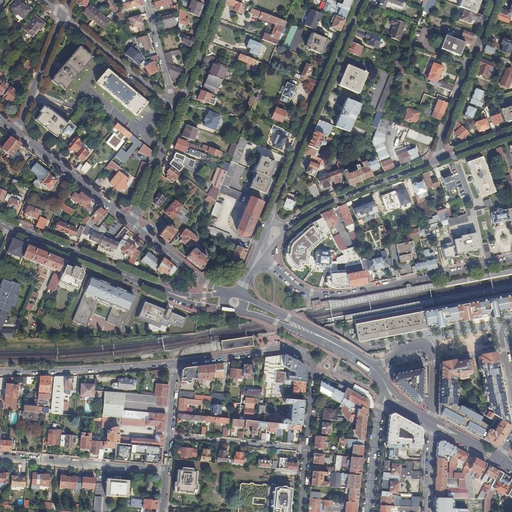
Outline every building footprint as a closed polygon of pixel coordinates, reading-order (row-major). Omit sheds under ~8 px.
[(21,15),(24,18),(27,15),(27,14),(31,9),(26,6),(25,7),(17,0),(10,9),(20,16),(21,15)] [(144,5),(142,0),(137,0),(127,3),(128,9),(139,5),(140,6),(144,5)] [(199,11),(202,4),(192,0),(189,8),(191,9),(189,13),(199,17),(201,11),(199,11)] [(239,4),(229,0),(226,0),(225,4),(231,6),(230,10),(234,11),(240,14),(241,13),(243,14),(244,11),(245,12),(247,9),(251,11),(250,13),(260,17),(262,12),(239,4)] [(350,8),(334,2),(330,0),(327,0),(323,11),(329,13),(336,16),(345,20),(348,14),(350,8)] [(353,0),(344,0),(343,3),(337,0),(337,1),(335,0),(334,2),(350,8),(353,1),(353,0)] [(387,2),(387,0),(380,0),(378,7),(384,10),(387,2)] [(423,12),(426,14),(430,15),(431,13),(435,0),(427,0),(427,1),(424,9),(423,12)] [(460,0),(458,8),(465,10),(474,14),(480,0),(460,0)] [(511,3),(509,12),(501,8),(499,14),(510,18),(511,12),(511,3)] [(89,4),(86,8),(82,13),(92,21),(93,20),(99,12),(89,4)] [(114,10),(117,14),(121,20),(125,19),(121,11),(118,13),(116,9),(114,10)] [(178,29),(181,30),(182,24),(187,25),(188,19),(183,18),(184,11),(179,9),(179,13),(178,29)] [(321,14),(311,9),(304,26),(315,30),(321,14)] [(474,14),(465,10),(461,21),(469,24),(471,20),(479,23),(482,17),(474,14)] [(110,22),(99,12),(93,20),(104,29),(110,22)] [(289,23),(285,22),(262,12),(260,17),(259,18),(270,22),(275,25),(271,36),(265,34),(264,33),(261,40),(276,45),(279,47),(280,47),(289,23)] [(419,22),(417,25),(424,28),(425,25),(421,23),(424,15),(426,15),(426,14),(423,12),(419,22)] [(173,14),(162,17),(165,28),(176,25),(173,14)] [(508,24),(510,18),(499,14),(496,20),(508,24)] [(139,15),(127,19),(128,23),(131,22),(133,27),(136,27),(139,29),(140,32),(145,31),(141,19),(140,19),(139,15)] [(45,24),(35,16),(24,30),(33,37),(40,28),(41,29),(45,24)] [(342,27),(345,20),(336,16),(331,28),(340,32),(342,27)] [(401,33),(404,24),(391,19),(389,24),(393,26),(388,38),(398,41),(401,33)] [(275,25),(270,22),(265,34),(271,36),(275,25)] [(378,45),(381,38),(357,29),(354,35),(368,41),(367,43),(369,44),(368,46),(378,50),(380,46),(378,45)] [(465,44),(470,46),(472,42),(474,35),(465,31),(460,42),(464,44),(465,44)] [(326,39),(313,33),(306,49),(308,49),(308,50),(309,51),(310,50),(320,54),(326,39)] [(148,36),(136,39),(137,44),(139,44),(139,45),(143,44),(145,51),(150,50),(149,44),(149,42),(148,36)] [(193,45),(196,39),(190,37),(190,38),(184,36),(182,41),(188,43),(187,45),(192,47),(193,45)] [(460,42),(446,37),(441,50),(459,57),(464,44),(460,42)] [(256,52),(258,53),(262,44),(249,40),(247,45),(248,46),(247,48),(250,49),(248,54),(254,56),(256,52)] [(508,55),(511,45),(511,43),(502,40),(500,45),(503,46),(501,53),(508,55)] [(349,48),(348,52),(358,56),(362,47),(351,43),(349,48)] [(139,50),(136,45),(127,56),(135,62),(141,55),(138,53),(140,51),(139,50)] [(9,57),(14,51),(9,47),(4,53),(9,57)] [(92,58),(79,47),(51,80),(57,85),(59,83),(66,89),(92,58)] [(177,51),(165,54),(171,79),(178,82),(182,70),(174,67),(172,55),(177,54),(177,58),(181,58),(182,52),(177,51)] [(251,70),(255,61),(240,55),(238,60),(245,62),(243,67),(251,70)] [(32,64),(27,60),(23,66),(28,70),(32,64)] [(493,65),(480,60),(476,71),(480,72),(479,75),(485,77),(486,75),(489,76),(491,72),(492,73),(493,70),(491,69),(493,65)] [(144,61),(140,65),(143,69),(145,67),(150,75),(157,70),(152,62),(147,66),(144,61)] [(222,80),(227,68),(218,64),(213,62),(208,75),(209,75),(222,80)] [(394,68),(400,71),(401,67),(402,64),(396,62),(394,68)] [(317,86),(319,82),(307,77),(312,66),(306,64),(301,76),(295,74),(295,75),(294,74),(293,76),(311,83),(317,86)] [(443,68),(437,66),(433,64),(429,75),(427,80),(436,83),(438,79),(439,79),(443,68)] [(364,72),(363,73),(348,67),(340,87),(357,94),(365,73),(365,72),(364,72)] [(511,69),(507,70),(507,72),(506,73),(500,86),(507,89),(510,81),(511,81),(511,69)] [(146,103),(107,70),(96,83),(136,116),(146,103)] [(219,86),(222,80),(209,75),(206,80),(207,82),(209,83),(208,85),(207,84),(205,85),(204,88),(210,90),(214,92),(216,87),(219,86)] [(376,112),(383,115),(390,96),(394,86),(397,77),(394,76),(390,75),(387,83),(376,112)] [(2,77),(0,80),(7,85),(10,83),(2,77)] [(202,91),(209,94),(210,90),(204,88),(205,85),(207,84),(205,83),(202,91)] [(296,87),(287,83),(281,96),(282,96),(280,100),(288,103),(290,99),(296,87)] [(314,92),(317,86),(311,83),(308,90),(314,92)] [(441,83),(439,88),(452,93),(454,88),(441,83)] [(6,87),(1,94),(3,96),(2,97),(7,101),(8,99),(11,102),(16,95),(13,92),(14,91),(10,88),(9,89),(6,87)] [(439,88),(436,87),(435,92),(450,98),(452,93),(439,88)] [(480,103),(484,93),(475,90),(469,104),(481,109),(483,104),(480,103)] [(202,91),(201,91),(199,95),(198,96),(197,98),(199,100),(214,105),(216,100),(213,99),(214,96),(209,94),(202,91)] [(252,107),(255,100),(256,98),(251,96),(248,105),(252,107)] [(347,99),(341,114),(354,119),(360,105),(347,99)] [(438,101),(434,112),(443,116),(448,104),(438,101)] [(57,137),(69,122),(68,121),(66,123),(44,106),(40,111),(42,113),(36,120),(57,137)] [(464,116),(472,119),(476,110),(468,106),(464,116)] [(511,107),(501,111),(505,123),(511,120),(511,107)] [(286,112),(276,108),(274,112),(272,111),(269,117),(271,119),(278,122),(278,121),(282,122),(286,112)] [(434,112),(425,109),(423,115),(431,118),(441,121),(443,116),(434,112)] [(415,125),(419,114),(409,110),(408,111),(407,111),(406,114),(407,115),(404,121),(415,125)] [(377,129),(381,119),(383,115),(376,112),(375,111),(374,116),(376,117),(372,127),(377,129)] [(220,116),(209,112),(208,116),(206,116),(204,121),(205,122),(204,126),(215,131),(220,116)] [(352,126),(354,119),(341,114),(335,127),(349,133),(352,126)] [(492,124),(490,125),(492,133),(496,132),(494,125),(502,122),(499,115),(490,118),(492,124)] [(354,119),(352,126),(367,133),(370,126),(354,119)] [(389,171),(394,169),(384,143),(385,135),(390,122),(381,119),(377,129),(374,136),(372,142),(384,173),(389,171)] [(488,129),(485,120),(475,124),(478,132),(488,129)] [(314,132),(323,135),(326,129),(330,131),(332,126),(318,121),(316,126),(314,132)] [(469,134),(466,130),(462,126),(457,121),(455,125),(460,129),(455,134),(462,141),(469,134)] [(132,135),(117,123),(114,127),(129,139),(132,135)] [(71,136),(74,131),(75,130),(68,125),(62,133),(66,136),(67,135),(69,137),(71,136)] [(198,130),(186,125),(182,137),(194,141),(198,130)] [(294,140),(296,135),(273,125),(272,128),(277,130),(277,132),(281,134),(281,135),(278,134),(273,146),(281,149),(286,137),(294,140)] [(407,137),(431,146),(434,139),(410,130),(407,137)] [(307,147),(318,152),(319,149),(318,149),(319,145),(320,145),(321,145),(323,145),(324,143),(323,142),(321,142),(323,135),(314,132),(309,143),(307,147)] [(365,139),(372,142),(374,136),(367,133),(365,139)] [(140,141),(132,135),(129,139),(123,146),(119,151),(112,161),(120,167),(140,141)] [(5,153),(6,153),(16,141),(11,137),(2,149),(5,152),(5,153)] [(77,152),(83,144),(75,137),(68,147),(72,150),(73,149),(77,152)] [(238,164),(248,141),(240,138),(238,145),(233,156),(231,162),(238,164)] [(178,139),(177,143),(176,143),(191,149),(192,150),(192,149),(198,151),(199,147),(190,144),(189,146),(187,145),(188,143),(178,139)] [(11,156),(21,145),(16,141),(6,153),(7,154),(8,153),(11,156)] [(150,157),(152,151),(143,143),(138,151),(150,157)] [(191,149),(176,143),(176,145),(175,145),(174,147),(175,147),(175,149),(184,152),(186,149),(187,150),(187,151),(190,152),(191,149)] [(228,154),(233,156),(238,145),(232,143),(228,154)] [(92,150),(84,145),(76,156),(83,161),(92,150)] [(220,157),(222,152),(204,145),(202,150),(220,157)] [(500,146),(495,148),(498,158),(499,158),(500,162),(505,160),(500,146)] [(318,152),(307,147),(305,153),(311,156),(314,157),(315,154),(317,155),(318,152)] [(407,152),(411,162),(419,159),(418,157),(417,157),(414,150),(415,149),(415,148),(413,149),(407,152)] [(357,183),(364,180),(359,168),(358,165),(356,166),(357,170),(357,171),(349,174),(348,174),(346,170),(347,165),(346,165),(349,156),(354,155),(352,150),(349,149),(347,154),(342,168),(349,186),(357,183)] [(397,156),(401,166),(411,162),(407,152),(397,156)] [(176,158),(175,161),(191,168),(194,160),(175,153),(174,158),(176,158)] [(261,157),(255,172),(257,172),(269,177),(275,163),(267,159),(267,158),(266,158),(265,159),(261,157)] [(369,179),(373,177),(371,172),(367,163),(364,158),(360,160),(362,164),(363,163),(365,167),(362,169),(361,168),(359,168),(364,180),(369,179)] [(476,188),(480,198),(494,193),(486,169),(485,170),(480,158),(468,163),(472,175),(471,175),(476,188)] [(138,187),(148,161),(145,160),(143,161),(134,186),(138,187)] [(367,163),(371,172),(379,169),(375,160),(367,163)] [(112,161),(106,168),(109,170),(111,166),(117,171),(119,170),(120,171),(121,170),(122,169),(120,167),(112,161)] [(227,172),(222,185),(229,188),(238,164),(231,162),(230,164),(229,167),(227,172)] [(315,177),(319,167),(310,163),(308,169),(306,173),(309,174),(309,175),(315,177)] [(41,167),(36,164),(31,170),(39,176),(39,178),(37,181),(41,184),(49,174),(44,170),(43,170),(40,168),(41,167)] [(85,165),(83,167),(81,170),(86,173),(89,168),(85,165)] [(166,178),(172,183),(179,174),(171,167),(167,172),(168,173),(167,175),(168,176),(166,178)] [(212,199),(216,202),(220,192),(222,185),(227,172),(224,170),(217,168),(211,182),(214,186),(207,195),(208,196),(212,199)] [(327,173),(330,181),(333,180),(335,184),(340,182),(339,178),(340,177),(338,171),(329,175),(328,172),(327,173)] [(110,183),(115,187),(123,176),(124,176),(119,172),(110,183)] [(269,177),(257,172),(250,188),(264,194),(271,178),(269,177)] [(327,182),(330,181),(327,173),(326,174),(327,176),(318,179),(320,185),(322,184),(323,189),(329,186),(327,182)] [(424,174),(422,175),(427,189),(432,187),(433,189),(436,188),(433,180),(430,181),(427,173),(424,174)] [(57,181),(49,174),(41,184),(37,189),(41,191),(42,190),(41,186),(43,185),(49,190),(57,181)] [(457,188),(452,174),(442,178),(447,192),(457,188)] [(99,176),(93,184),(98,187),(101,183),(102,183),(104,180),(99,176)] [(123,176),(115,187),(119,191),(122,188),(124,190),(127,186),(125,184),(129,178),(126,176),(125,177),(124,176),(123,176)] [(417,194),(426,191),(423,181),(416,184),(416,183),(415,183),(413,183),(413,184),(417,194)] [(222,185),(220,192),(241,201),(244,194),(229,188),(222,185)] [(314,200),(320,198),(315,185),(309,187),(314,200)] [(190,197),(198,188),(196,186),(188,196),(190,197)] [(406,188),(396,192),(402,206),(411,203),(406,188)] [(71,198),(80,205),(86,197),(81,193),(78,196),(75,193),(71,198)] [(166,199),(159,193),(152,202),(153,202),(152,203),(155,206),(156,205),(157,205),(157,204),(160,206),(166,199)] [(7,195),(4,201),(8,202),(6,207),(17,212),(22,199),(11,194),(10,196),(7,195)] [(87,205),(91,201),(86,197),(80,205),(89,212),(92,209),(87,205)] [(263,203),(250,197),(236,230),(240,237),(249,235),(263,203)] [(284,203),(282,207),(291,211),(295,203),(286,198),(284,203)] [(493,207),(490,199),(484,202),(486,209),(493,207)] [(175,216),(182,207),(175,201),(165,213),(173,219),(175,216)] [(353,209),(358,221),(378,213),(373,201),(367,204),(367,203),(359,206),(359,207),(353,209)] [(71,216),(74,211),(65,205),(65,204),(62,202),(57,208),(62,210),(71,216)] [(215,205),(211,214),(218,217),(223,205),(216,202),(215,205)] [(346,227),(353,224),(345,204),(338,207),(346,227)] [(24,215),(38,221),(40,217),(42,212),(38,210),(28,206),(24,215)] [(440,222),(441,222),(445,220),(443,213),(445,212),(443,206),(435,210),(437,216),(440,222)] [(106,213),(99,207),(92,217),(91,218),(86,224),(91,227),(92,228),(94,226),(95,225),(94,224),(98,220),(100,222),(106,213)] [(185,225),(190,220),(184,215),(188,211),(182,207),(175,216),(180,220),(180,221),(185,225)] [(509,221),(511,219),(511,209),(507,210),(501,211),(500,210),(499,210),(498,210),(497,211),(497,212),(491,214),(493,224),(497,223),(505,221),(505,222),(509,221)] [(337,221),(331,210),(320,215),(321,217),(327,228),(336,224),(337,221)] [(466,214),(462,216),(447,220),(446,220),(447,225),(448,227),(468,221),(467,217),(470,216),(469,213),(466,214)] [(86,224),(91,218),(88,216),(83,223),(86,224)] [(38,221),(36,227),(41,229),(43,230),(47,220),(40,217),(38,221)] [(327,228),(321,217),(308,225),(287,243),(286,251),(285,255),(287,261),(289,266),(294,269),(297,270),(301,272),(302,264),(314,266),(315,260),(313,260),(313,258),(310,256),(309,256),(309,253),(325,239),(331,236),(327,228)] [(57,229),(65,233),(68,226),(60,222),(57,229)] [(98,231),(98,232),(103,235),(107,230),(109,227),(104,223),(99,230),(98,231)] [(84,231),(82,234),(87,236),(91,227),(86,224),(85,228),(84,231)] [(80,239),(82,234),(84,231),(85,228),(80,226),(78,232),(76,231),(76,229),(68,226),(65,233),(80,239)] [(169,228),(167,226),(159,236),(168,242),(177,231),(171,226),(169,228)] [(208,226),(206,226),(204,232),(208,234),(228,242),(231,235),(212,227),(212,228),(208,226)] [(428,226),(418,229),(419,237),(430,234),(429,229),(428,226)] [(125,235),(128,231),(124,227),(113,241),(106,238),(105,239),(102,237),(99,244),(96,252),(105,256),(112,259),(118,244),(125,235)] [(184,244),(192,233),(186,229),(184,227),(179,234),(181,235),(180,236),(182,238),(180,241),(184,244)] [(419,237),(418,229),(408,231),(411,239),(419,237)] [(99,244),(102,237),(97,235),(98,232),(98,231),(97,231),(95,230),(90,240),(99,244)] [(362,245),(358,236),(356,230),(349,233),(355,247),(357,246),(362,245)] [(198,243),(200,241),(198,239),(198,238),(192,233),(184,244),(188,247),(190,244),(192,246),(193,245),(195,247),(198,243)] [(341,251),(347,249),(339,234),(332,238),(333,240),(339,250),(341,251)] [(454,240),(457,253),(457,254),(465,252),(480,249),(476,234),(461,237),(461,239),(454,240)] [(133,253),(135,250),(136,248),(132,246),(133,245),(131,244),(130,245),(127,243),(126,241),(129,237),(125,235),(118,244),(124,247),(133,253)] [(7,253),(22,259),(23,258),(28,245),(25,244),(13,239),(12,241),(10,245),(7,253)] [(414,248),(413,242),(396,246),(400,263),(412,261),(412,260),(417,259),(416,253),(413,254),(412,249),(414,248)] [(201,255),(207,260),(210,253),(198,243),(195,247),(202,254),(201,255)] [(127,265),(133,267),(136,258),(132,256),(133,253),(124,247),(118,244),(112,259),(122,263),(124,258),(121,253),(121,252),(131,258),(127,265)] [(40,275),(49,254),(38,250),(28,245),(23,258),(39,264),(40,267),(37,273),(40,275)] [(248,250),(237,246),(233,255),(243,259),(245,255),(248,250)] [(361,264),(357,246),(355,247),(347,249),(341,251),(344,255),(345,255),(347,262),(345,262),(345,267),(354,265),(361,264)] [(207,260),(201,255),(196,252),(197,251),(194,249),(187,257),(195,263),(201,269),(207,260)] [(428,250),(422,251),(423,252),(425,262),(427,272),(437,269),(435,259),(429,261),(428,255),(429,254),(428,250)] [(156,271),(157,270),(161,263),(148,252),(141,262),(145,265),(146,264),(156,271)] [(331,262),(331,260),(332,255),(327,254),(327,253),(326,253),(325,252),(323,252),(323,253),(322,253),(322,254),(319,253),(315,253),(315,260),(314,266),(316,266),(321,266),(321,267),(325,267),(331,267),(331,262)] [(22,259),(7,253),(2,266),(17,272),(22,259)] [(65,266),(67,262),(58,258),(49,254),(40,275),(38,280),(43,282),(46,275),(43,274),(46,268),(46,267),(60,273),(59,276),(54,274),(53,275),(47,289),(52,291),(51,295),(53,296),(60,280),(65,266)] [(345,262),(344,255),(336,258),(336,261),(331,262),(331,267),(329,271),(336,271),(337,263),(345,262)] [(384,268),(389,267),(387,259),(387,258),(387,257),(383,258),(381,258),(371,260),(371,259),(366,260),(368,271),(373,270),(373,271),(384,269),(384,268)] [(167,275),(173,266),(164,259),(161,263),(157,270),(167,275)] [(422,273),(427,272),(425,262),(415,264),(415,267),(417,274),(422,273)] [(346,275),(352,274),(352,271),(353,271),(355,269),(354,265),(345,267),(345,271),(346,275)] [(78,287),(84,273),(65,266),(60,280),(63,281),(62,282),(75,287),(75,286),(78,287)] [(173,266),(167,275),(172,277),(172,275),(177,269),(173,266)] [(346,275),(345,271),(336,271),(329,271),(329,276),(326,276),(326,282),(325,283),(330,287),(336,289),(348,288),(346,275)] [(352,274),(346,275),(348,288),(359,286),(366,285),(363,272),(363,271),(352,274)] [(109,305),(116,287),(108,284),(106,283),(99,280),(98,282),(90,279),(84,292),(85,292),(73,321),(87,327),(98,300),(102,302),(101,303),(108,307),(109,305)] [(0,310),(1,310),(12,283),(11,283),(11,284),(6,282),(5,285),(3,284),(1,287),(0,290),(0,289),(0,310)] [(340,301),(328,301),(329,305),(329,306),(330,310),(444,288),(443,282),(340,301)] [(19,286),(12,283),(1,310),(7,313),(8,313),(11,306),(11,307),(16,296),(15,296),(19,286)] [(511,284),(431,300),(342,316),(343,322),(354,320),(391,313),(421,308),(511,290),(511,284)] [(116,287),(109,305),(113,306),(106,323),(120,328),(127,310),(128,311),(134,297),(125,293),(126,291),(120,289),(116,287)] [(511,312),(511,295),(472,303),(423,312),(423,314),(424,319),(425,325),(426,328),(426,329),(439,326),(442,326),(453,324),(466,321),(472,320),(489,317),(494,316),(498,315),(499,315),(507,314),(511,312)] [(144,299),(136,318),(160,328),(162,325),(168,328),(169,327),(170,327),(171,325),(176,327),(178,324),(184,327),(188,318),(173,312),(172,314),(171,313),(171,312),(171,311),(170,310),(169,310),(168,310),(167,312),(166,311),(167,309),(144,299)] [(329,306),(329,305),(328,301),(320,302),(320,300),(311,301),(313,309),(329,306)] [(33,306),(28,304),(25,310),(31,313),(33,306)] [(422,314),(421,308),(391,313),(354,320),(355,323),(358,341),(370,339),(385,336),(423,329),(425,329),(425,328),(426,328),(425,325),(424,325),(423,319),(424,319),(423,314),(422,314)] [(0,337),(14,338),(16,332),(0,331),(0,330),(3,324),(0,323),(0,337)] [(252,337),(221,342),(222,351),(253,347),(252,337)] [(480,372),(483,371),(485,385),(483,386),(485,396),(487,396),(489,403),(491,403),(493,415),(501,420),(510,426),(510,422),(507,409),(503,386),(499,363),(498,357),(497,354),(478,357),(480,372)] [(275,372),(284,372),(284,371),(284,368),(285,355),(274,356),(265,358),(263,380),(262,391),(261,397),(279,398),(283,399),(284,392),(285,384),(274,383),(275,372)] [(292,359),(285,355),(284,368),(294,374),(294,377),(285,376),(285,380),(294,381),(305,382),(306,374),(306,370),(303,364),(292,359)] [(465,414),(468,410),(466,409),(460,406),(459,408),(456,406),(456,398),(457,398),(458,389),(458,388),(456,388),(456,385),(454,383),(454,381),(456,378),(459,377),(460,379),(464,378),(467,377),(466,374),(473,373),(472,368),(472,365),(471,359),(455,362),(440,364),(439,394),(439,400),(438,404),(438,415),(442,417),(456,425),(463,413),(465,414)] [(222,378),(223,363),(214,364),(213,377),(222,378)] [(247,364),(244,363),(243,368),(243,371),(243,377),(252,378),(253,366),(247,365),(247,364)] [(213,377),(214,364),(204,366),(197,367),(196,379),(213,381),(213,377)] [(196,379),(197,367),(185,368),(182,372),(181,381),(186,382),(187,383),(190,383),(191,382),(192,378),(196,379)] [(423,402),(424,377),(424,367),(417,369),(405,371),(393,373),(392,383),(399,389),(412,402),(418,405),(423,402)] [(242,379),(243,377),(243,371),(240,370),(230,370),(230,378),(230,379),(233,379),(232,381),(240,382),(240,379),(242,379)] [(275,372),(274,383),(285,384),(285,380),(286,373),(284,372),(275,372)] [(36,412),(41,413),(41,407),(39,407),(39,404),(47,405),(49,389),(50,389),(51,382),(50,382),(50,376),(39,377),(38,394),(37,397),(37,402),(36,410),(36,412)] [(48,413),(50,413),(63,415),(63,409),(63,402),(64,393),(66,376),(55,376),(53,390),(52,409),(49,409),(48,413)] [(7,404),(6,410),(11,410),(11,399),(12,397),(13,384),(13,377),(6,377),(6,384),(7,384),(5,401),(5,404),(7,404)] [(131,390),(133,380),(127,379),(126,378),(124,378),(123,379),(118,378),(117,389),(131,390)] [(304,387),(305,382),(294,381),(293,393),(298,393),(298,391),(304,392),(304,387)] [(330,398),(334,389),(320,381),(320,389),(319,392),(330,398)] [(93,398),(94,390),(94,385),(81,384),(80,397),(93,398)] [(342,408),(344,405),(347,399),(351,391),(345,387),(339,384),(336,388),(338,389),(337,390),(334,389),(330,398),(341,404),(342,404),(340,407),(342,408)] [(155,396),(167,397),(167,392),(168,386),(164,385),(156,385),(155,396)] [(359,395),(366,399),(368,396),(353,388),(351,391),(359,395)] [(102,416),(109,417),(122,418),(164,422),(165,415),(150,413),(122,410),(107,409),(108,399),(123,401),(157,404),(158,405),(166,406),(167,397),(155,396),(141,395),(104,391),(102,416)] [(194,400),(194,396),(195,392),(180,391),(179,398),(194,400)] [(347,399),(361,407),(367,410),(368,403),(366,399),(359,395),(351,391),(347,399)] [(226,402),(226,394),(212,393),(211,397),(211,401),(226,402)] [(202,404),(202,400),(194,400),(179,398),(178,414),(186,415),(188,403),(202,404)] [(243,408),(240,408),(239,417),(252,419),(254,399),(245,398),(245,406),(243,406),(243,408)] [(301,426),(303,401),(288,399),(283,399),(279,398),(279,401),(284,401),(284,403),(284,404),(291,404),(289,420),(283,419),(282,420),(282,422),(277,421),(276,423),(289,424),(301,426)] [(107,409),(122,410),(123,401),(108,399),(107,409)] [(361,407),(347,399),(344,405),(350,408),(351,406),(357,409),(361,410),(361,407)] [(24,411),(36,412),(36,410),(37,402),(36,402),(36,403),(35,403),(35,406),(24,405),(24,411)] [(221,414),(221,405),(212,404),(211,413),(221,414)] [(350,415),(344,405),(342,408),(340,411),(342,414),(347,422),(351,428),(353,427),(353,425),(354,425),(352,421),(353,420),(350,415)] [(344,405),(350,415),(357,415),(357,409),(351,406),(350,408),(344,405)] [(357,409),(357,415),(355,430),(352,429),(359,440),(364,441),(365,431),(367,410),(361,407),(361,410),(357,409)] [(324,409),(323,420),(347,422),(342,414),(334,413),(334,412),(331,410),(324,409)] [(461,428),(468,432),(478,417),(479,416),(468,410),(465,414),(463,413),(456,425),(461,428)] [(20,411),(20,416),(30,417),(30,419),(36,420),(36,412),(24,411),(20,411)] [(398,443),(401,443),(403,444),(410,444),(410,439),(399,439),(399,438),(396,438),(397,427),(398,427),(401,428),(400,431),(404,433),(405,431),(410,434),(413,437),(412,444),(422,444),(422,438),(422,432),(420,428),(405,420),(393,413),(389,415),(388,430),(386,443),(394,443),(395,441),(396,441),(398,441),(398,443)] [(102,418),(101,428),(108,428),(109,417),(102,416),(102,418)] [(478,437),(482,439),(489,429),(486,427),(487,424),(480,420),(482,418),(479,416),(478,417),(468,432),(474,435),(478,437)] [(156,431),(163,432),(164,422),(122,418),(121,425),(145,427),(145,426),(156,427),(156,431)] [(256,430),(257,422),(245,420),(244,427),(244,429),(247,429),(247,426),(253,426),(253,427),(252,427),(252,435),(256,435),(256,430)] [(511,427),(510,426),(501,420),(494,430),(494,431),(493,432),(492,431),(489,429),(482,439),(494,446),(498,445),(505,435),(511,427)] [(266,428),(267,422),(257,422),(256,430),(260,431),(261,427),(266,428)] [(288,429),(289,424),(276,423),(276,428),(275,442),(279,442),(279,434),(281,434),(282,429),(287,429),(287,432),(284,433),(283,443),(287,443),(288,429)] [(330,435),(331,424),(322,423),(321,434),(330,435)] [(106,442),(116,443),(118,443),(119,434),(118,434),(118,430),(119,427),(118,427),(113,426),(113,429),(111,428),(111,431),(108,431),(107,430),(106,442)] [(10,437),(17,437),(18,429),(11,428),(10,437)] [(60,445),(61,435),(61,430),(50,429),(49,429),(47,444),(60,445)] [(60,445),(60,446),(71,447),(71,445),(74,445),(75,436),(61,435),(60,445)] [(81,436),(80,448),(90,449),(91,437),(92,436),(85,435),(85,437),(81,436)] [(120,443),(162,447),(163,436),(157,435),(157,436),(155,436),(155,440),(136,438),(132,438),(121,437),(120,443)] [(326,439),(326,437),(315,436),(315,442),(314,448),(325,449),(326,439)] [(353,444),(364,446),(364,441),(359,440),(339,439),(339,443),(348,444),(347,448),(351,448),(351,447),(353,447),(353,444)] [(452,457),(457,448),(442,440),(437,443),(437,450),(436,458),(450,462),(451,458),(449,457),(448,458),(447,458),(447,457),(443,455),(444,453),(452,457)] [(0,441),(0,445),(0,449),(10,451),(11,442),(0,441)] [(95,454),(99,454),(99,449),(100,442),(92,442),(91,454),(93,454),(93,455),(94,455),(95,454)] [(115,449),(114,460),(130,462),(131,453),(145,455),(144,463),(156,464),(161,460),(162,454),(162,447),(120,443),(118,443),(116,443),(115,449)] [(386,443),(386,447),(389,448),(388,459),(397,459),(398,450),(404,450),(404,447),(400,447),(401,443),(398,443),(394,443),(386,443)] [(353,444),(353,447),(352,457),(362,458),(363,450),(364,446),(353,444)] [(181,455),(181,460),(191,461),(192,457),(191,457),(191,456),(196,457),(196,450),(192,449),(182,448),(182,449),(177,448),(177,455),(181,455)] [(450,462),(455,465),(458,460),(463,463),(468,454),(457,448),(452,457),(451,458),(450,462)] [(202,459),(202,462),(207,462),(207,460),(210,460),(210,455),(209,454),(209,450),(203,449),(203,454),(201,454),(201,459),(202,459)] [(219,461),(219,463),(225,464),(225,461),(227,461),(227,464),(231,464),(231,459),(231,456),(227,456),(228,452),(218,451),(217,461),(219,461)] [(234,459),(231,459),(231,464),(248,466),(248,458),(242,458),(242,453),(236,453),(236,456),(236,457),(234,457),(234,459)] [(324,455),(314,454),(313,458),(313,463),(323,464),(324,455)] [(455,465),(450,462),(450,463),(449,472),(449,478),(464,479),(467,474),(467,473),(475,458),(472,456),(469,464),(467,463),(464,469),(463,473),(456,473),(456,467),(455,467),(455,465)] [(350,467),(349,469),(361,470),(362,464),(362,458),(352,457),(351,457),(350,461),(350,465),(350,467)] [(450,462),(436,458),(436,467),(436,478),(449,478),(449,472),(447,472),(447,469),(446,469),(446,462),(450,463),(450,462)] [(478,479),(486,464),(481,461),(475,458),(467,473),(470,474),(472,470),(478,473),(476,477),(478,479)] [(335,468),(313,465),(312,471),(361,476),(361,473),(361,470),(349,469),(346,469),(340,468),(335,468)] [(491,487),(499,471),(490,466),(481,481),(483,482),(482,483),(483,484),(484,482),(484,483),(485,481),(486,481),(488,477),(491,478),(488,482),(490,483),(489,486),(491,487)] [(178,491),(193,492),(193,490),(195,490),(195,484),(194,484),(195,472),(182,471),(182,475),(178,474),(178,476),(178,478),(177,478),(176,488),(178,488),(178,491)] [(349,488),(359,489),(360,483),(361,476),(312,471),(312,479),(311,485),(328,486),(329,477),(340,479),(339,488),(346,488),(349,488)] [(511,487),(511,478),(508,476),(499,471),(491,487),(484,499),(484,501),(483,511),(488,511),(489,500),(493,492),(492,491),(494,489),(500,492),(499,494),(503,496),(504,494),(507,496),(508,495),(511,487)] [(3,474),(0,474),(0,486),(6,487),(7,483),(8,483),(8,473),(4,473),(3,474)] [(40,486),(41,474),(37,474),(37,473),(33,473),(32,485),(40,486)] [(44,475),(41,474),(40,486),(48,486),(49,475),(44,474),(44,475)] [(473,477),(467,474),(464,479),(466,489),(471,488),(471,485),(472,485),(471,480),(473,477)] [(25,487),(26,477),(21,477),(11,476),(11,486),(25,487)] [(67,488),(68,477),(64,477),(64,476),(60,476),(59,487),(67,488)] [(81,489),(82,478),(73,477),(72,478),(68,477),(67,488),(81,489)] [(329,477),(328,486),(339,488),(340,479),(329,477)] [(95,478),(82,478),(81,489),(83,489),(82,493),(91,494),(92,490),(92,489),(93,489),(94,489),(95,478)] [(129,483),(129,481),(120,480),(120,478),(116,478),(116,480),(107,479),(107,481),(106,481),(106,482),(107,483),(106,494),(113,494),(113,496),(122,497),(122,495),(128,495),(128,488),(129,483)] [(382,486),(381,496),(400,496),(400,493),(398,493),(399,482),(402,482),(403,479),(383,478),(382,486)] [(449,478),(436,478),(436,483),(435,487),(466,489),(464,479),(449,478)] [(268,508),(271,506),(271,496),(269,495),(272,492),(272,489),(274,489),(276,488),(273,484),(270,486),(267,486),(266,484),(263,484),(262,485),(255,485),(253,483),(251,483),(250,484),(242,483),(240,485),(237,511),(270,511),(270,510),(268,508)] [(484,499),(491,487),(489,486),(486,484),(481,492),(480,495),(479,494),(477,495),(473,496),(474,499),(482,499),(484,499)] [(291,511),(292,509),(289,506),(290,505),(289,503),(289,501),(290,500),(289,499),(291,498),(291,489),(290,488),(287,487),(285,486),(283,486),(281,487),(277,487),(276,488),(274,489),(272,489),(272,492),(269,495),(271,496),(271,506),(268,508),(270,510),(270,511),(291,511)] [(460,498),(469,498),(466,489),(435,487),(435,489),(435,492),(435,496),(435,497),(436,497),(452,498),(460,498)] [(349,488),(348,494),(348,501),(346,501),(346,502),(358,503),(358,495),(359,489),(349,488)] [(100,511),(102,497),(95,496),(93,511),(100,511)] [(380,500),(380,506),(420,507),(420,497),(413,497),(413,501),(403,500),(403,498),(403,496),(400,496),(381,496),(380,500)] [(452,508),(452,498),(436,497),(435,511),(467,511),(468,509),(452,508)] [(157,509),(157,501),(152,500),(153,499),(149,498),(149,500),(144,500),(144,501),(131,500),(131,501),(127,500),(127,507),(128,507),(145,508),(151,509),(157,509)] [(320,506),(321,500),(320,500),(310,499),(309,508),(308,511),(319,511),(320,506)] [(321,500),(320,506),(324,506),(323,511),(333,511),(333,506),(338,507),(338,501),(321,500)]
